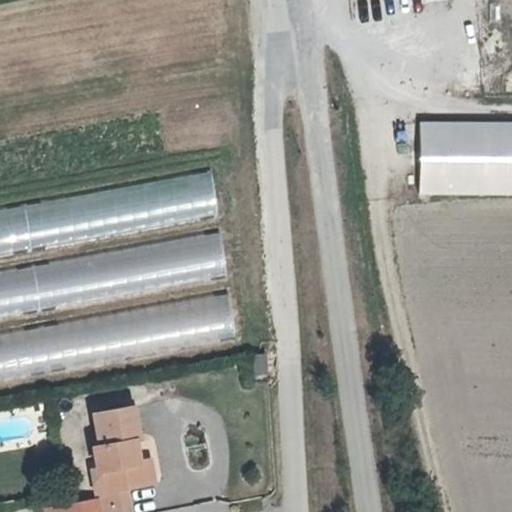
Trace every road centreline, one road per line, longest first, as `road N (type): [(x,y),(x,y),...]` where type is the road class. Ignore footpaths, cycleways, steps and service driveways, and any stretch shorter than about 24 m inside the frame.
road 1 (track): [(298,0),(438,511)]
road 2 (unclassified): [(367,511),(292,0)]
road 3 (track): [(295,511),(274,103),(279,0)]
